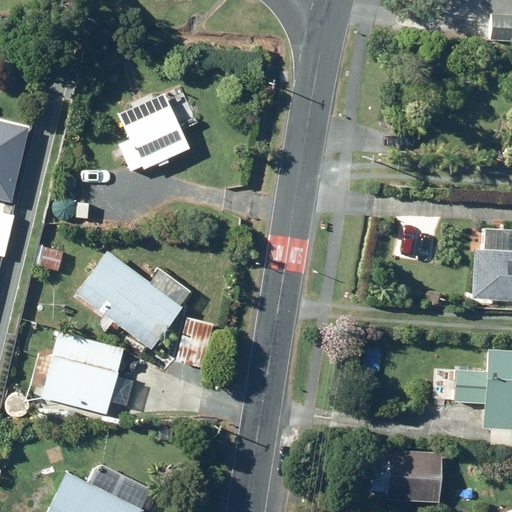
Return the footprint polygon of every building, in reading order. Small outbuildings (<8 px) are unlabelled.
[(484,42),(511,42),(511,16),(485,15),(484,42)] [(127,156),(116,162),(121,173),(133,167),(134,171),(179,149),(160,109),(155,112),(150,102),(124,114),(129,124),(115,130),(127,156)] [(133,210),(103,204),(100,218),(130,223),(133,210)] [(511,224),(507,224),(506,232),(475,230),(474,251),(467,250),(463,299),(511,302),(511,224)] [(34,266),(52,271),(57,253),(38,248),(34,266)] [(66,294),(140,350),(171,309),(97,253),(66,294)] [(180,320),(169,363),(186,367),(197,324),(180,320)] [(34,398),(97,415),(115,350),(52,332),(34,398)] [(476,429),(484,429),(482,450),(511,451),(511,353),(478,351),(477,374),(448,372),(446,402),(477,404),(476,429)] [(383,451),(381,501),(431,503),(433,454),(383,451)] [(36,511),(133,511),(57,473),(36,511)]
